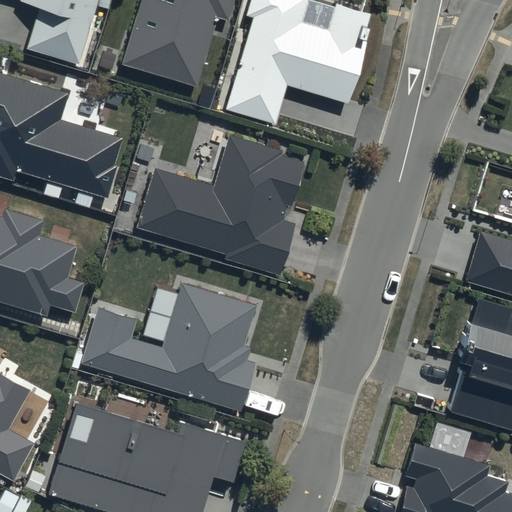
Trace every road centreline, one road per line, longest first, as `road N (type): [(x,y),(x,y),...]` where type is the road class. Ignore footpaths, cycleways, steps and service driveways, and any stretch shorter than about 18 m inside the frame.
road 1 (residential): [(417,113),(296,511)]
road 2 (residential): [(485,0),(454,68),(417,113)]
